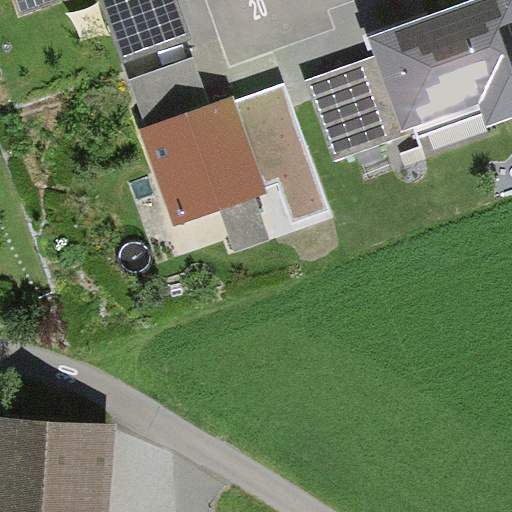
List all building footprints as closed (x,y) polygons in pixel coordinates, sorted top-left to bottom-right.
[(15,0),(22,19),(77,0),(15,0)] [(102,0),(127,68),(197,42),(180,0),(102,0)] [(511,0),(482,0),(374,40),(380,58),(406,138),(419,134),(428,160),(503,137),(499,125),(511,120),(511,0)] [(148,126),(139,130),(178,228),(220,212),(236,254),(276,240),(261,196),(271,192),(235,93),(216,101),(199,56),(130,83),(148,126)] [(406,138),(380,58),(307,79),(339,163),(406,138)] [(104,511),(106,414),(0,412),(0,511),(104,511)]
